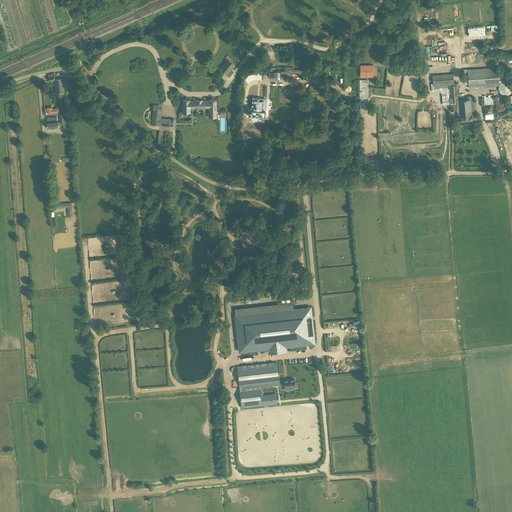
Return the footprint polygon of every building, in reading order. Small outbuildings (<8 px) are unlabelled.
[(222,70),(226,75),(233,67),(228,63),(222,70)] [(369,77),(369,73),(373,73),(373,72),(373,70),(373,65),(371,65),(368,65),(368,67),(367,67),(367,65),(367,66),(364,66),(364,65),(363,65),(363,66),(361,66),(361,65),(360,65),(360,77),(361,77),(364,77),(365,77),(367,77),(369,77)] [(499,86),(499,85),(499,82),(502,81),(506,81),(506,76),(506,71),(497,72),(497,68),(462,70),(463,80),(464,80),(464,84),(468,84),(469,88),(499,86)] [(457,101),(459,100),(459,93),(458,93),(457,85),(447,86),(447,85),(454,85),(453,74),(432,76),(432,84),(431,84),(431,91),(432,92),(441,91),(443,105),(449,104),(449,103),(456,103),(456,104),(450,105),(450,111),(456,111),(457,113),(459,113),(458,112),(457,101)] [(54,76),(48,77),(49,81),(55,80),(56,92),(64,91),(62,78),(55,80),(54,76)] [(500,84),(499,85),(499,86),(498,87),(498,88),(498,90),(499,91),(500,92),(500,93),(502,94),(503,95),(504,95),(506,95),(507,95),(509,94),(510,93),(511,92),(511,91),(511,89),(511,86),(511,84),(510,83),(509,83),(508,82),(507,82),(505,81),(503,82),(502,82),(501,83),(500,84)] [(481,104),(494,104),(494,96),(481,96),(481,104)] [(216,111),(216,107),(216,103),(208,103),(208,101),(192,101),(187,98),(185,101),(192,106),(192,107),(203,107),(203,108),(206,108),(206,107),(207,107),(209,107),(209,112),(216,112),(216,111)] [(265,117),(266,111),(265,109),(266,108),(266,104),(265,102),(264,102),(264,99),(253,98),(252,108),(251,108),(249,110),(249,116),(265,117)] [(470,99),(459,100),(457,101),(458,112),(464,112),(465,121),(472,120),(474,120),(475,119),(475,118),(474,117),(474,114),(474,110),(471,110),(470,99)] [(161,125),(170,126),(171,119),(161,119),(161,110),(153,110),(152,124),(161,125)] [(47,118),(48,128),(58,128),(57,117),(47,118)] [(285,142),(285,150),(296,148),(295,141),(290,141),(290,142),(285,142)] [(67,208),(68,216),(73,216),(72,202),(54,204),(54,209),(67,208)] [(310,308),(236,316),(240,352),(269,348),(269,352),(286,351),(285,347),(314,343),(310,308)] [(285,385),(284,380),(279,380),(277,362),(268,363),(268,362),(237,365),(239,388),(279,384),(279,386),(285,385)] [(294,379),(284,380),(285,385),(285,387),(285,390),(294,389),(294,387),(295,387),(294,379)] [(262,403),(260,393),(240,395),(241,405),(262,403)] [(272,401),(272,393),(263,394),(261,395),(262,403),(272,401)]
